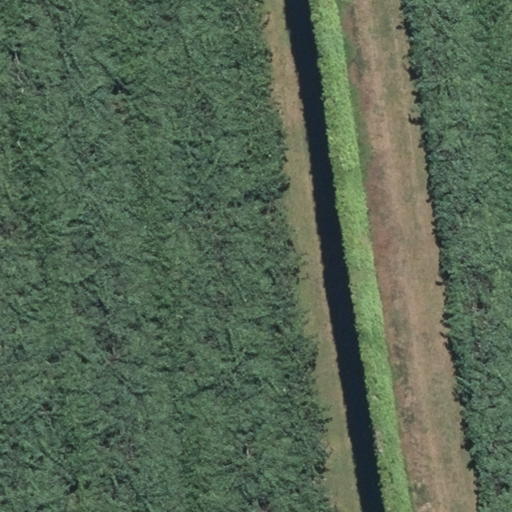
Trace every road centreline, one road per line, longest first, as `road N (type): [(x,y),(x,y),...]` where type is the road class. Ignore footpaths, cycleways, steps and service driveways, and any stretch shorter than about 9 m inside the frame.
road 1 (track): [(382,511),(307,0)]
road 2 (track): [(466,511),(392,0)]
